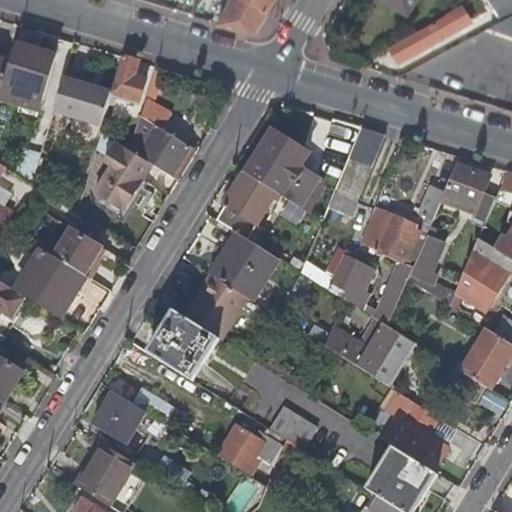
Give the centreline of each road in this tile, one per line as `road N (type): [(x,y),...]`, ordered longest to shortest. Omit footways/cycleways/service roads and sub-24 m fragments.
road 1 (residential): [(0,511),(269,74)]
road 2 (tertiary): [(269,74),(24,0)]
road 3 (tertiary): [(511,146),(269,74)]
